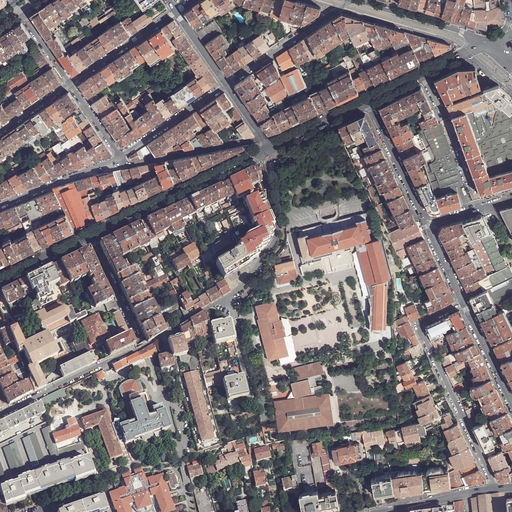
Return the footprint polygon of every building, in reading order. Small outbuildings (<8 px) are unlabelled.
[(54,0),(54,1),(65,17),(67,16),(72,13),(71,10),(63,0),(54,0)] [(63,0),(71,10),(74,8),(78,5),(74,0),(63,0)] [(202,0),(201,1),(211,16),(220,10),(212,0),(202,0)] [(212,0),(220,10),(222,14),(235,5),(233,2),(230,0),(212,0)] [(253,0),(252,6),(260,9),(262,0),(253,0)] [(262,0),(260,9),(258,15),(270,18),(274,0),(262,0)] [(281,21),(279,17),(284,0),(274,0),(270,18),(281,21)] [(291,21),(291,20),(297,0),(295,0),(284,0),(279,17),(281,21),(283,31),(285,36),(289,34),(292,31),(292,26),(291,21)] [(302,23),(308,4),(302,2),(297,0),(291,20),(302,23)] [(413,8),(417,9),(419,0),(410,0),(409,7),(413,8)] [(419,0),(417,9),(421,10),(425,12),(428,0),(419,0)] [(437,0),(428,0),(425,12),(429,13),(433,14),(437,0)] [(446,0),(437,0),(433,14),(438,15),(442,17),(446,0)] [(456,1),(453,0),(446,0),(442,17),(446,18),(450,19),(456,1)] [(465,0),(455,0),(456,1),(450,19),(455,20),(459,21),(463,6),(465,0)] [(499,0),(482,0),(483,7),(484,10),(487,30),(488,30),(496,25),(502,22),(499,0)] [(49,4),(46,6),(58,22),(60,21),(63,19),(65,17),(54,1),(49,4)] [(118,1),(111,6),(111,7),(113,10),(121,5),(118,1)] [(193,7),(203,22),(206,26),(214,20),(211,16),(201,1),(196,5),(193,7)] [(153,19),(166,9),(161,3),(148,12),(153,19)] [(315,6),(308,4),(302,23),(301,25),(319,13),(321,7),(315,6)] [(121,5),(113,10),(114,11),(115,13),(123,8),(121,5)] [(42,8),(39,11),(53,32),(55,34),(56,36),(58,39),(62,36),(66,43),(63,45),(65,49),(66,50),(73,45),(73,44),(71,42),(61,27),(58,28),(55,24),(58,22),(46,6),(42,8)] [(472,8),(463,6),(459,21),(463,23),(467,24),(472,9),(472,8)] [(111,7),(104,12),(105,13),(106,15),(114,11),(113,10),(111,7)] [(194,27),(195,28),(203,22),(193,7),(184,13),(194,27)] [(484,10),(473,9),(475,26),(481,28),(487,30),(484,10)] [(31,16),(47,39),(53,35),(51,33),(53,32),(39,11),(34,14),(31,16)] [(138,18),(133,21),(132,22),(138,30),(146,24),(153,20),(147,12),(141,16),(138,18)] [(341,13),(333,19),(343,39),(350,34),(345,24),(346,14),(343,14),(341,13)] [(350,16),(346,14),(345,24),(350,34),(352,38),(355,44),(363,40),(371,37),(362,19),(360,19),(350,16)] [(97,17),(89,21),(91,24),(92,26),(93,27),(100,22),(99,20),(98,18),(97,17)] [(129,17),(122,22),(131,35),(135,32),(138,30),(132,22),(130,18),(129,17)] [(324,25),(317,30),(321,36),(328,50),(331,47),(343,39),(333,19),(324,25)] [(376,47),(384,43),(374,23),(369,21),(362,19),(371,37),(375,47),(376,47)] [(170,23),(168,24),(177,36),(183,32),(174,20),(170,23)] [(206,26),(214,38),(221,34),(222,32),(214,20),(206,26)] [(121,21),(113,26),(123,40),(128,37),(131,35),(122,22),(121,21)] [(195,28),(206,44),(214,38),(206,26),(203,22),(195,28)] [(18,25),(14,28),(23,42),(31,37),(21,23),(18,25)] [(385,45),(392,41),(385,26),(379,24),(374,23),(384,43),(385,45)] [(165,26),(162,28),(169,39),(172,37),(173,39),(177,36),(168,24),(165,26)] [(247,30),(262,52),(266,49),(270,46),(260,33),(260,32),(255,25),(247,30)] [(113,26),(106,31),(116,45),(121,42),(123,40),(113,26)] [(403,43),(409,40),(404,32),(394,28),(385,26),(392,41),(395,47),(403,43)] [(274,44),(279,41),(274,34),(272,31),(271,27),(266,31),(265,30),(260,33),(270,46),(274,44)] [(9,31),(7,33),(17,48),(19,47),(21,47),(23,51),(25,51),(28,49),(26,46),(23,42),(14,28),(9,31)] [(154,33),(150,37),(163,56),(175,48),(169,39),(162,28),(154,33)] [(240,35),(246,44),(255,57),(257,55),(262,52),(247,30),(243,34),(240,35)] [(311,34),(308,36),(316,55),(317,56),(328,50),(321,36),(317,30),(311,34)] [(106,31),(99,36),(109,50),(114,46),(116,45),(106,31)] [(279,41),(285,36),(283,31),(274,34),(279,41)] [(177,36),(173,39),(177,45),(187,39),(184,35),(183,32),(177,36)] [(435,55),(427,38),(423,37),(411,34),(404,32),(409,40),(410,43),(413,49),(420,63),(428,59),(435,55)] [(2,36),(0,37),(0,39),(11,56),(18,51),(17,48),(7,33),(2,36)] [(210,49),(212,52),(227,42),(221,34),(214,38),(206,44),(210,49)] [(352,38),(350,34),(343,39),(345,43),(352,38)] [(53,35),(47,39),(50,42),(56,52),(59,56),(65,53),(63,50),(65,49),(63,45),(58,39),(56,36),(54,37),(53,35)] [(99,36),(92,41),(102,55),(107,51),(109,50),(99,36)] [(304,38),(302,40),(310,58),(316,55),(308,36),(304,38)] [(143,41),(138,45),(147,58),(149,61),(151,64),(163,56),(150,37),(143,41)] [(368,50),(375,47),(371,37),(363,40),(355,44),(359,53),(361,56),(369,53),(369,52),(368,50)] [(434,40),(427,38),(435,55),(443,51),(450,48),(450,45),(434,40)] [(0,63),(2,62),(5,60),(11,56),(0,39),(0,63)] [(80,39),(73,44),(73,45),(75,48),(83,43),(81,41),(80,39)] [(187,39),(177,45),(178,47),(181,51),(191,45),(189,41),(187,39)] [(33,40),(26,46),(28,49),(36,44),(33,40)] [(298,43),(296,44),(303,61),(310,58),(302,40),(298,43)] [(92,41),(85,46),(94,60),(99,57),(102,55),(92,41)] [(217,60),(224,55),(226,54),(223,49),(229,45),(227,42),(212,52),(215,57),(217,60)] [(408,51),(413,49),(410,43),(405,46),(396,49),(397,50),(398,53),(399,54),(407,50),(408,51)] [(252,59),(255,57),(246,44),(239,49),(248,61),(252,59)] [(292,47),(289,48),(295,62),(296,64),(303,61),(296,44),(292,47)] [(73,45),(66,50),(67,51),(68,53),(75,48),(73,45)] [(133,48),(130,50),(139,63),(147,58),(138,45),(133,48)] [(191,45),(181,51),(186,58),(196,51),(193,47),(191,45)] [(85,46),(77,51),(87,65),(92,62),(94,60),(85,46)] [(382,52),(387,50),(385,46),(377,50),(381,57),(384,55),(382,52)] [(276,57),(282,69),(295,62),(289,48),(282,53),(276,57)] [(246,63),(248,61),(239,49),(232,53),(242,66),(246,63)] [(373,62),(381,58),(381,57),(377,50),(376,49),(369,52),(369,53),(373,62)] [(413,66),(420,63),(413,49),(408,51),(399,55),(406,69),(413,66)] [(126,53),(123,55),(132,68),(139,63),(130,50),(126,53)] [(41,51),(33,57),(38,64),(40,67),(48,61),(43,55),(41,51)] [(77,51),(70,56),(80,70),(85,67),(87,65),(77,51)] [(196,51),(186,58),(190,64),(200,57),(196,51)] [(65,53),(59,56),(72,75),(77,72),(80,70),(70,56),(68,53),(66,55),(65,53)] [(238,68),(242,66),(232,53),(228,56),(226,57),(235,70),(238,68)] [(373,62),(369,53),(361,56),(367,69),(375,65),(373,62)] [(403,71),(406,69),(399,55),(399,54),(398,53),(390,57),(398,73),(403,71)] [(338,64),(345,60),(344,57),(342,54),(335,58),(338,64)] [(345,60),(346,62),(352,59),(351,57),(350,54),(344,57),(345,60)] [(119,58),(116,60),(126,75),(133,70),(132,68),(123,55),(119,58)] [(228,75),(235,70),(226,57),(224,55),(217,60),(223,69),(228,75)] [(189,66),(191,65),(194,70),(204,63),(202,60),(200,57),(190,64),(189,65),(189,66)] [(395,75),(398,73),(390,57),(382,60),(383,62),(390,77),(395,75)] [(268,63),(264,66),(273,79),(280,75),(273,59),(268,63)] [(361,71),(356,59),(353,60),(358,71),(359,72),(361,71)] [(111,63),(108,65),(117,78),(119,79),(126,75),(116,60),(111,63)] [(333,67),(324,71),(325,74),(327,77),(344,69),(348,67),(346,62),(345,60),(338,64),(333,67)] [(296,64),(295,62),(282,69),(282,71),(295,65),(296,64)] [(388,78),(390,77),(383,62),(375,65),(383,81),(388,78)] [(204,63),(194,70),(198,76),(202,74),(208,69),(206,66),(204,63)] [(45,68),(47,71),(44,73),(55,87),(58,85),(62,82),(50,65),(46,67),(45,68)] [(104,68),(101,70),(110,83),(117,78),(108,65),(104,68)] [(379,82),(383,81),(375,65),(367,69),(374,85),(379,82)] [(257,70),(263,79),(265,84),(273,79),(264,66),(260,68),(257,70)] [(41,68),(34,73),(37,78),(44,73),(41,68)] [(299,90),(306,86),(303,79),(298,68),(281,76),(281,78),(289,95),(299,90)] [(467,68),(457,69),(463,94),(469,92),(480,88),(476,75),(475,68),(469,68),(467,68)] [(208,69),(202,74),(211,87),(217,82),(213,76),(208,69)] [(374,85),(367,69),(361,71),(359,72),(361,76),(367,88),(371,86),(374,85)] [(434,80),(446,104),(452,101),(451,98),(458,96),(463,94),(457,69),(453,71),(442,76),(436,79),(434,80)] [(96,73),(94,75),(103,88),(110,83),(101,70),(96,73)] [(254,72),(260,81),(263,79),(257,70),(254,72)] [(354,95),(358,93),(353,79),(351,74),(350,72),(349,71),(346,72),(328,81),(330,85),(338,102),(342,100),(354,95)] [(353,79),(361,76),(359,72),(358,71),(351,74),(353,79)] [(25,76),(22,72),(16,75),(15,75),(13,76),(13,78),(7,82),(10,85),(12,88),(15,85),(17,87),(21,85),(28,80),(26,78),(25,76)] [(44,73),(37,78),(47,92),(52,89),(55,87),(44,73)] [(200,78),(197,80),(205,91),(209,88),(211,87),(202,74),(198,76),(200,78)] [(315,87),(318,86),(313,74),(310,75),(303,79),(306,86),(308,90),(312,88),(308,79),(310,78),(315,87)] [(89,78),(87,80),(95,92),(95,93),(103,88),(94,75),(89,78)] [(239,92),(241,94),(257,83),(251,75),(235,85),(239,92)] [(266,86),(267,87),(281,78),(281,76),(280,75),(273,79),(265,84),(266,86)] [(367,88),(361,76),(353,79),(358,93),(363,90),(367,88)] [(196,77),(188,83),(197,96),(202,93),(205,91),(197,80),(196,77)] [(37,78),(30,83),(40,97),(41,96),(46,93),(47,92),(37,78)] [(117,78),(110,83),(113,87),(120,82),(119,79),(117,78)] [(281,100),(289,96),(289,95),(281,78),(267,87),(265,89),(262,91),(261,91),(268,101),(270,106),(276,103),(281,100)] [(82,83),(79,85),(92,104),(100,99),(98,97),(95,93),(95,92),(87,80),(82,83)] [(186,80),(181,84),(170,91),(171,93),(181,107),(190,101),(197,96),(188,83),(186,80)] [(30,83),(22,88),(32,102),(36,100),(40,97),(30,83)] [(244,98),(246,101),(261,91),(262,91),(257,83),(241,94),(244,98)] [(10,85),(3,90),(7,95),(14,91),(13,90),(12,88),(10,85)] [(155,85),(147,90),(148,91),(149,93),(157,88),(155,86),(155,85)] [(333,105),(338,102),(330,85),(320,90),(328,107),(333,105)] [(511,115),(511,98),(508,95),(509,94),(503,89),(498,85),(487,89),(483,90),(509,113),(511,115)] [(421,109),(422,111),(431,108),(429,103),(421,87),(417,88),(413,91),(420,106),(421,109)] [(22,88),(15,93),(19,98),(25,107),(28,106),(32,102),(22,88)] [(481,91),(480,88),(469,92),(471,97),(482,93),(481,91)] [(322,110),(328,107),(320,90),(310,94),(311,96),(318,112),(322,110)] [(471,97),(453,104),(452,101),(446,104),(452,117),(455,125),(454,125),(456,131),(457,131),(461,141),(460,142),(462,148),(463,148),(479,194),(486,192),(505,186),(511,184),(511,121),(511,120),(511,119),(511,115),(509,113),(483,90),(481,91),(482,93),(471,97)] [(249,106),(253,111),(265,103),(268,101),(261,91),(246,101),(249,106)] [(409,92),(406,94),(413,110),(420,106),(413,91),(409,92)] [(67,93),(61,97),(71,111),(79,106),(69,92),(67,93)] [(142,99),(148,107),(150,109),(159,122),(163,119),(166,117),(156,103),(149,93),(142,98),(142,99)] [(171,93),(170,95),(170,96),(165,100),(173,112),(177,109),(181,107),(171,93)] [(221,95),(216,98),(225,111),(233,105),(224,93),(221,95)] [(402,96),(398,98),(405,114),(413,111),(413,110),(406,94),(402,96)] [(100,99),(92,104),(95,108),(97,111),(110,102),(105,95),(100,99)] [(291,100),(293,104),(303,99),(301,95),(291,100)] [(19,98),(10,104),(5,96),(0,99),(0,102),(1,104),(11,118),(19,112),(25,107),(19,98)] [(315,114),(318,112),(311,96),(303,99),(310,116),(315,114)] [(74,115),(71,111),(61,97),(60,98),(54,102),(64,117),(66,120),(74,115)] [(120,98),(116,101),(120,106),(125,114),(134,128),(131,129),(130,130),(136,138),(140,135),(144,132),(135,119),(129,110),(128,108),(126,106),(120,98)] [(163,98),(156,103),(166,117),(170,115),(173,112),(165,100),(163,98)] [(205,106),(201,109),(210,123),(212,125),(213,128),(215,131),(232,120),(230,117),(225,111),(216,98),(214,100),(205,106)] [(393,100),(390,102),(397,117),(398,118),(405,114),(398,98),(393,100)] [(303,99),(293,104),(300,121),(306,118),(310,116),(303,99)] [(278,109),(279,111),(285,108),(281,100),(276,103),(277,106),(278,109)] [(110,102),(97,111),(100,115),(102,118),(117,109),(111,101),(110,102)] [(49,105),(47,107),(57,121),(60,119),(64,117),(54,102),(53,103),(49,105)] [(378,107),(386,125),(394,121),(395,121),(394,118),(397,117),(390,102),(383,105),(378,107)] [(135,103),(128,108),(129,110),(135,119),(144,132),(148,129),(151,127),(142,114),(139,116),(134,109),(137,106),(135,104),(135,103)] [(255,115),(258,118),(269,110),(265,103),(253,111),(255,115)] [(0,117),(3,123),(8,119),(11,118),(1,104),(0,104),(0,117)] [(298,122),(300,121),(293,104),(285,108),(293,124),(298,122)] [(74,115),(66,120),(67,121),(76,134),(84,129),(83,128),(90,123),(84,114),(79,106),(71,111),(74,115)] [(49,127),(50,126),(53,128),(62,140),(61,141),(60,139),(59,140),(60,142),(65,149),(67,152),(67,153),(71,150),(74,150),(76,149),(69,139),(60,126),(57,121),(47,107),(42,111),(39,112),(49,127)] [(233,115),(230,117),(232,120),(232,121),(235,119),(236,119),(237,121),(242,118),(235,108),(230,111),(233,115)] [(293,124),(285,108),(279,111),(273,114),(273,115),(281,130),(284,129),(290,126),(293,124)] [(415,114),(416,117),(418,121),(434,115),(433,111),(431,108),(422,111),(415,114)] [(117,109),(102,118),(104,122),(107,125),(122,116),(117,109)] [(150,109),(142,114),(151,127),(156,124),(159,122),(150,109)] [(196,112),(193,114),(202,127),(210,123),(201,109),(196,112)] [(261,123),(273,115),(273,114),(272,112),(271,109),(269,110),(258,118),(259,121),(261,123)] [(35,115),(32,117),(42,131),(44,135),(52,130),(49,127),(39,112),(35,115)] [(188,117),(185,119),(194,132),(202,127),(193,114),(188,117)] [(361,116),(359,117),(369,138),(366,140),(368,145),(378,141),(365,114),(361,116)] [(275,132),(281,130),(273,115),(261,123),(268,134),(275,132)] [(434,115),(418,121),(422,129),(423,129),(439,123),(436,118),(434,115)] [(122,116),(107,125),(110,129),(112,132),(127,123),(122,116)] [(28,120),(25,122),(34,136),(42,131),(32,117),(28,120)] [(351,121),(347,123),(355,140),(357,142),(364,138),(365,140),(366,140),(369,138),(359,117),(351,121)] [(181,123),(178,124),(187,138),(188,139),(195,134),(194,132),(185,119),(181,123)] [(391,134),(412,124),(410,120),(401,124),(399,121),(395,122),(394,121),(386,125),(389,129),(391,134)] [(63,124),(60,126),(69,139),(76,134),(67,121),(63,123),(63,124)] [(244,121),(236,126),(240,132),(244,138),(255,137),(246,123),(244,121)] [(25,122),(17,127),(27,141),(34,136),(25,122)] [(94,127),(90,123),(83,128),(84,129),(90,138),(97,132),(94,127)] [(127,123),(112,132),(114,136),(117,139),(130,130),(131,129),(127,123)] [(341,126),(338,127),(346,144),(349,143),(355,140),(347,123),(341,126)] [(432,190),(435,198),(439,212),(441,211),(449,209),(457,207),(460,206),(454,184),(460,183),(439,123),(423,129),(422,129),(418,131),(418,132),(422,140),(426,149),(430,158),(429,159),(426,160),(422,162),(432,190)] [(174,127),(171,129),(178,140),(180,143),(187,138),(178,124),(174,127)] [(391,134),(395,143),(416,134),(412,124),(391,134)] [(9,133),(3,137),(12,151),(20,146),(27,141),(17,127),(9,133)] [(346,144),(338,127),(336,128),(345,147),(347,146),(346,144)] [(213,128),(205,133),(213,144),(218,144),(223,143),(215,131),(213,128)] [(168,131),(164,134),(170,144),(178,140),(171,129),(168,131)] [(130,130),(117,139),(119,143),(122,147),(136,138),(130,130)] [(97,132),(90,138),(92,141),(96,146),(103,141),(100,136),(97,132)] [(397,147),(399,150),(422,140),(418,132),(416,134),(395,143),(397,147)] [(205,133),(197,136),(197,137),(204,146),(209,145),(213,144),(205,133)] [(69,139),(76,149),(77,151),(86,165),(92,163),(95,161),(87,150),(84,146),(79,149),(75,144),(80,140),(76,134),(69,139)] [(156,139),(166,154),(175,152),(170,144),(164,134),(160,137),(156,139)] [(0,139),(0,148),(5,156),(12,151),(3,137),(0,139)] [(196,138),(190,142),(194,148),(200,147),(204,146),(197,137),(196,138)] [(180,143),(185,150),(191,149),(194,148),(190,142),(188,139),(187,138),(180,143)] [(151,142),(148,144),(153,151),(156,156),(166,154),(156,139),(151,142)] [(178,140),(170,144),(175,152),(179,151),(185,150),(180,143),(178,140)] [(365,140),(357,144),(359,146),(360,149),(363,148),(368,145),(366,140),(365,140)] [(401,156),(403,159),(422,150),(426,149),(422,140),(399,150),(401,156)] [(96,146),(92,141),(89,143),(92,147),(87,150),(95,161),(101,159),(104,158),(96,146)] [(103,141),(96,146),(104,158),(112,154),(107,147),(103,141)] [(378,141),(368,145),(363,148),(366,155),(382,148),(380,144),(378,141)] [(60,142),(53,147),(54,149),(58,154),(61,151),(65,149),(60,142)] [(148,144),(145,147),(149,153),(153,151),(148,144)] [(218,151),(210,153),(215,163),(220,161),(238,152),(243,150),(249,147),(250,146),(249,145),(248,145),(241,146),(218,151)] [(351,154),(354,153),(357,160),(364,157),(360,149),(359,146),(352,150),(349,145),(347,146),(351,154)] [(366,155),(364,157),(357,160),(354,161),(354,162),(356,165),(357,167),(358,170),(358,171),(369,165),(386,157),(383,152),(382,148),(366,155)] [(141,150),(137,152),(139,158),(142,157),(142,158),(145,156),(141,150)] [(405,164),(407,168),(418,164),(422,162),(426,160),(422,150),(403,159),(405,164)] [(50,151),(47,154),(48,155),(49,157),(52,162),(56,159),(50,151)] [(69,154),(69,155),(78,168),(84,166),(86,165),(77,151),(74,153),(73,152),(72,151),(69,154)] [(131,161),(143,159),(142,158),(142,157),(139,158),(137,152),(129,158),(131,161)] [(215,163),(210,153),(208,153),(203,154),(199,155),(205,168),(210,165),(215,163)] [(65,157),(61,159),(62,160),(70,171),(74,169),(78,168),(69,155),(68,155),(65,157)] [(195,156),(191,156),(198,171),(205,168),(199,155),(195,156)] [(183,158),(174,160),(177,166),(183,179),(198,171),(191,156),(183,158)] [(49,157),(41,162),(53,178),(57,176),(61,175),(54,165),(52,162),(49,157)] [(388,161),(386,157),(369,165),(373,174),(390,166),(388,161)] [(62,160),(54,165),(61,175),(66,173),(70,171),(62,160)] [(170,161),(165,162),(169,170),(177,166),(174,160),(170,161)] [(36,166),(34,167),(44,182),(49,180),(53,178),(41,162),(36,166)] [(165,162),(155,164),(158,171),(160,174),(165,187),(172,184),(175,182),(169,170),(165,162)] [(151,164),(147,165),(151,175),(158,171),(155,164),(151,164)] [(422,169),(421,169),(418,164),(407,168),(413,180),(416,186),(426,181),(423,172),(424,171),(423,169),(422,169)] [(142,166),(139,167),(142,177),(142,178),(143,179),(151,175),(147,165),(142,166)] [(373,174),(369,165),(358,171),(360,174),(361,176),(363,179),(365,178),(373,174)] [(33,166),(26,171),(35,185),(40,183),(44,182),(34,167),(33,166)] [(183,179),(177,166),(169,170),(175,182),(179,180),(183,179)] [(255,167),(252,169),(258,183),(262,181),(259,166),(258,166),(255,167)] [(392,171),(390,166),(373,174),(377,184),(394,175),(392,171)] [(133,168),(130,169),(133,177),(134,180),(142,177),(139,167),(133,168)] [(13,168),(6,173),(6,174),(8,177),(13,173),(15,172),(14,170),(13,168)] [(122,170),(125,180),(133,177),(130,169),(125,169),(122,170)] [(247,172),(244,173),(250,187),(258,183),(252,169),(247,172)] [(118,171),(114,172),(119,186),(126,183),(125,180),(122,170),(118,171)] [(26,171),(18,175),(27,189),(32,187),(35,185),(26,171)] [(15,175),(9,179),(18,192),(24,190),(27,189),(18,175),(15,172),(13,173),(15,175)] [(111,184),(113,188),(114,192),(115,194),(120,192),(121,191),(119,186),(114,172),(108,173),(110,181),(111,184)] [(102,174),(99,175),(102,183),(110,181),(108,173),(102,174)] [(254,194),(250,187),(244,173),(240,175),(230,180),(228,181),(235,194),(238,200),(239,204),(236,205),(231,207),(226,210),(223,211),(227,220),(230,227),(231,229),(240,249),(247,264),(253,260),(251,257),(255,255),(253,252),(261,247),(267,244),(264,240),(267,238),(262,230),(267,227),(266,226),(268,225),(267,222),(270,220),(265,202),(264,193),(264,192),(262,193),(255,196),(254,194)] [(152,178),(157,191),(161,189),(165,187),(160,174),(152,178)] [(377,184),(373,174),(365,178),(370,187),(376,184),(377,184)] [(93,176),(91,177),(93,185),(94,187),(95,186),(99,185),(101,189),(104,188),(103,186),(102,183),(99,175),(93,176)] [(396,179),(394,175),(377,184),(376,184),(381,193),(384,192),(399,184),(396,179)] [(1,181),(10,195),(15,193),(18,192),(9,179),(8,177),(1,181)] [(84,179),(87,188),(87,189),(88,190),(90,189),(89,186),(93,185),(91,177),(86,178),(84,179)] [(152,178),(144,182),(148,195),(153,193),(157,191),(152,178)] [(59,187),(53,189),(54,191),(61,205),(62,205),(64,209),(66,214),(74,231),(79,229),(89,224),(98,220),(90,198),(89,194),(88,190),(87,189),(86,190),(86,191),(85,191),(84,190),(83,191),(82,189),(87,188),(84,179),(70,183),(59,187)] [(0,181),(0,183),(1,184),(0,185),(0,196),(1,199),(7,197),(10,195),(1,181),(0,181)] [(224,183),(220,184),(227,198),(232,196),(235,194),(228,181),(224,183)] [(421,197),(424,204),(435,198),(432,190),(431,191),(426,181),(416,186),(421,197)] [(144,182),(136,186),(140,199),(145,197),(148,195),(144,182)] [(128,189),(126,183),(119,186),(121,191),(128,189)] [(216,186),(212,188),(219,202),(227,198),(220,184),(216,186)] [(400,188),(399,184),(384,192),(388,201),(403,193),(400,188)] [(136,186),(128,189),(133,203),(138,200),(140,199),(136,186)] [(208,190),(205,192),(211,206),(219,202),(212,188),(208,190)] [(260,188),(253,192),(254,194),(255,196),(262,193),(260,188)] [(128,189),(121,191),(120,192),(125,206),(130,204),(133,203),(128,189)] [(46,195),(53,209),(55,213),(64,209),(62,205),(61,205),(54,191),(49,193),(46,195)] [(115,194),(120,209),(125,206),(120,192),(115,194)] [(211,206),(205,192),(200,194),(197,196),(203,209),(209,207),(211,206)] [(406,200),(403,193),(388,201),(391,208),(395,214),(410,207),(406,200)] [(114,194),(107,196),(112,213),(120,209),(115,194),(114,194)] [(41,197),(37,198),(44,213),(53,209),(46,195),(41,197)] [(90,198),(98,220),(102,218),(105,216),(100,202),(97,195),(90,198)] [(196,213),(203,209),(197,196),(193,198),(189,200),(196,213)] [(26,202),(23,204),(28,214),(30,219),(31,221),(42,216),(45,214),(44,213),(37,198),(35,199),(26,202)] [(229,202),(227,198),(219,202),(219,203),(221,206),(229,202)] [(433,213),(439,212),(435,198),(424,204),(427,209),(427,210),(428,211),(433,213)] [(108,199),(100,202),(105,216),(106,216),(112,213),(108,199)] [(185,202),(181,204),(188,217),(196,213),(189,200),(185,202)] [(230,205),(229,202),(221,206),(223,211),(226,210),(231,207),(230,205)] [(21,204),(16,207),(21,218),(28,214),(23,204),(21,204)] [(173,207),(180,221),(183,219),(188,217),(181,204),(177,206),(173,207)] [(511,206),(506,209),(500,210),(511,234),(511,206)] [(11,209),(8,210),(14,223),(22,219),(21,218),(16,207),(11,209)] [(167,210),(162,213),(171,229),(173,234),(184,228),(180,221),(173,207),(167,210)] [(412,213),(410,207),(395,214),(398,221),(401,227),(416,220),(412,213)] [(53,209),(44,213),(45,214),(47,218),(55,213),(53,209)] [(3,211),(0,212),(0,213),(5,225),(6,228),(14,224),(14,223),(8,210),(3,211)] [(161,214),(154,217),(163,233),(171,229),(162,213),(161,214)] [(297,231),(305,260),(314,258),(313,254),(362,241),(363,243),(371,241),(370,239),(364,213),(362,213),(362,214),(355,215),(354,215),(354,216),(340,219),(338,220),(333,221),(334,220),(333,219),(333,217),(331,217),(331,218),(327,219),(327,218),(325,219),(326,221),(327,222),(327,223),(322,224),(320,224),(320,225),(307,228),(306,228),(305,228),(305,229),(298,230),(297,230),(297,231)] [(71,233),(74,231),(66,214),(58,218),(66,235),(71,233)] [(488,275),(507,266),(494,238),(483,215),(481,216),(466,220),(461,221),(465,230),(470,240),(470,241),(474,249),(478,258),(483,267),(487,275),(488,275)] [(198,216),(190,220),(191,224),(192,225),(195,224),(193,220),(198,217),(198,216)] [(157,236),(163,233),(154,217),(149,219),(146,221),(155,237),(157,236)] [(190,220),(188,217),(183,219),(187,226),(191,224),(190,220)] [(58,218),(49,222),(57,240),(64,236),(66,235),(58,218)] [(23,222),(28,232),(35,229),(33,224),(32,222),(31,221),(30,219),(23,222)] [(391,232),(388,234),(387,234),(396,252),(407,247),(425,238),(420,228),(416,220),(401,227),(391,232)] [(155,238),(155,237),(146,221),(142,223),(138,224),(148,242),(155,238)] [(441,238),(443,241),(459,234),(462,232),(465,230),(461,221),(442,227),(439,234),(441,238)] [(49,222),(41,226),(50,243),(55,241),(57,240),(49,222)] [(132,227),(128,229),(137,249),(148,244),(148,242),(138,224),(132,227)] [(39,227),(35,229),(43,246),(47,244),(50,243),(41,226),(39,227)] [(184,228),(173,234),(174,234),(175,237),(179,235),(181,234),(185,231),(184,228)] [(28,232),(28,234),(36,250),(40,248),(43,246),(35,229),(28,232)] [(115,236),(111,238),(120,257),(121,259),(127,256),(138,251),(137,249),(128,229),(124,231),(115,236)] [(171,229),(163,233),(164,236),(166,239),(174,234),(173,234),(171,229)] [(214,263),(216,265),(219,263),(221,261),(223,259),(230,255),(233,253),(233,254),(240,249),(231,229),(225,233),(227,238),(212,246),(212,248),(212,249),(216,255),(211,257),(214,263)] [(181,234),(184,241),(189,238),(185,231),(181,234)] [(28,234),(20,238),(27,254),(33,251),(36,250),(28,234)] [(184,241),(181,234),(179,235),(186,249),(188,248),(184,241)] [(372,239),(370,239),(371,241),(363,243),(362,241),(313,254),(314,258),(305,260),(306,264),(301,265),(304,275),(361,260),(367,284),(383,280),(389,278),(378,239),(382,238),(381,234),(371,237),(372,239)] [(459,234),(443,241),(446,247),(447,250),(461,244),(463,243),(462,240),(459,234)] [(20,238),(13,242),(19,258),(25,255),(27,254),(20,238)] [(100,243),(110,265),(119,260),(118,258),(120,257),(111,238),(104,241),(100,243)] [(155,238),(148,242),(148,244),(149,245),(150,247),(158,243),(155,238)] [(188,248),(193,245),(189,238),(184,241),(188,248)] [(427,243),(425,238),(407,247),(409,253),(411,256),(429,247),(427,243)] [(11,240),(5,243),(6,245),(12,261),(17,259),(19,258),(13,242),(11,240)] [(465,253),(461,244),(447,250),(450,256),(451,259),(465,253)] [(6,245),(0,247),(0,251),(6,265),(10,262),(12,261),(6,245)] [(193,245),(188,248),(186,249),(183,251),(184,252),(185,255),(190,263),(200,257),(193,245)] [(407,247),(396,252),(400,261),(405,259),(403,256),(409,253),(407,247)] [(431,253),(429,247),(411,256),(414,262),(415,265),(433,256),(431,253)] [(81,252),(76,255),(86,276),(98,269),(88,248),(81,252)] [(247,264),(240,249),(233,254),(233,253),(230,255),(239,269),(243,266),(244,266),(247,264)] [(478,258),(474,249),(471,250),(465,253),(451,259),(454,264),(456,268),(472,260),(478,258)] [(153,252),(141,258),(144,263),(152,259),(156,257),(153,252)] [(184,252),(179,255),(176,257),(176,256),(175,257),(171,260),(172,262),(185,255),(184,252)] [(63,261),(60,262),(70,283),(70,284),(86,276),(76,255),(73,256),(63,261)] [(190,263),(185,255),(172,262),(178,272),(187,267),(189,270),(192,268),(190,263)] [(239,269),(230,255),(223,259),(232,273),(239,269)] [(435,261),(433,256),(415,265),(418,271),(420,274),(438,265),(435,261)] [(157,259),(156,257),(152,259),(156,267),(160,265),(157,259)] [(274,262),(275,265),(291,261),(290,257),(274,262)] [(409,262),(409,261),(411,260),(410,257),(407,258),(405,259),(400,261),(399,261),(401,266),(409,262)] [(227,276),(232,273),(223,259),(221,261),(219,263),(227,277),(228,276),(227,276)] [(119,260),(110,265),(113,272),(116,277),(127,272),(123,264),(121,265),(119,260)] [(291,261),(275,265),(276,273),(275,273),(275,275),(277,274),(277,278),(281,277),(282,281),(294,278),(294,275),(296,275),(296,274),(297,273),(293,260),(291,261)] [(477,269),(472,260),(456,268),(458,274),(460,277),(477,269)] [(54,265),(50,267),(60,288),(70,283),(60,262),(54,265)] [(227,277),(219,263),(216,265),(224,279),(227,277)] [(143,285),(147,293),(149,292),(168,283),(170,282),(160,265),(156,267),(150,270),(154,280),(143,285)] [(418,271),(415,265),(407,269),(410,275),(418,271)] [(441,272),(438,265),(420,274),(425,287),(444,278),(441,272)] [(507,266),(488,275),(492,287),(511,277),(511,273),(508,265),(507,266)] [(41,271),(39,273),(45,287),(50,296),(54,303),(65,298),(65,297),(63,294),(60,288),(50,267),(48,268),(41,271)] [(187,267),(178,272),(179,275),(189,270),(187,267)] [(487,275),(483,267),(477,269),(460,277),(462,282),(464,286),(483,277),(487,275)] [(134,268),(127,272),(116,277),(118,282),(120,286),(139,276),(135,268),(134,268)] [(86,276),(93,288),(105,282),(102,276),(98,269),(86,276)] [(37,302),(40,310),(54,303),(50,296),(48,297),(43,287),(45,287),(39,273),(36,274),(28,278),(25,279),(32,293),(35,292),(37,298),(35,299),(37,302)] [(277,278),(278,282),(279,285),(299,280),(297,273),(296,274),(296,275),(294,275),(294,278),(282,281),(281,277),(277,278)] [(484,291),(492,287),(488,275),(487,275),(483,277),(486,283),(482,287),(484,291)] [(147,293),(143,285),(139,276),(120,286),(122,290),(127,299),(128,302),(145,294),(147,293)] [(484,291),(482,287),(486,283),(483,277),(464,286),(468,294),(470,297),(484,291)] [(476,312),(493,304),(511,294),(511,277),(492,287),(484,291),(470,297),(474,307),(476,312)] [(446,284),(444,278),(425,287),(431,298),(449,289),(446,284)] [(21,281),(18,283),(24,297),(32,293),(25,279),(21,281)] [(178,279),(170,283),(174,290),(182,286),(178,279)] [(231,291),(225,281),(222,282),(216,286),(217,287),(223,296),(228,293),(231,291)] [(384,282),(368,286),(371,297),(369,298),(371,306),(371,314),(368,315),(370,323),(371,323),(370,331),(381,331),(381,329),(382,329),(386,330),(387,281),(384,282)] [(105,282),(93,288),(86,292),(90,300),(109,291),(107,286),(105,282)] [(13,285),(10,287),(17,301),(19,300),(25,297),(24,297),(18,283),(13,285)] [(5,289),(1,291),(3,295),(8,305),(17,301),(10,287),(5,289)] [(218,299),(223,296),(217,287),(206,293),(206,294),(212,303),(218,299)] [(452,295),(449,289),(431,298),(425,300),(430,311),(454,299),(452,295)] [(111,295),(109,291),(90,300),(95,308),(113,299),(111,295)] [(132,311),(149,302),(145,294),(128,302),(131,307),(132,311)] [(179,298),(183,305),(183,307),(186,312),(190,309),(194,307),(191,303),(186,294),(182,297),(179,298)] [(200,302),(194,307),(196,312),(205,307),(212,303),(206,294),(198,299),(200,302)] [(156,310),(167,304),(166,302),(167,301),(165,298),(164,298),(162,296),(152,301),(156,310)] [(156,310),(160,318),(180,308),(183,307),(183,305),(179,298),(176,300),(167,304),(156,310)] [(198,299),(191,303),(194,307),(200,302),(198,299)] [(156,310),(152,301),(150,302),(149,302),(132,311),(137,320),(141,328),(159,319),(160,318),(156,310)] [(274,301),(255,306),(258,319),(257,319),(268,361),(280,357),(277,347),(286,345),(283,336),(285,336),(281,319),(279,320),(274,301)] [(31,311),(32,313),(33,313),(40,310),(37,302),(29,306),(31,311)] [(414,318),(420,315),(418,311),(415,305),(414,303),(404,308),(408,315),(403,317),(406,322),(409,321),(414,318)] [(32,386),(34,392),(39,389),(46,386),(36,365),(57,355),(57,354),(53,346),(47,335),(73,322),(75,321),(76,322),(86,317),(84,313),(78,316),(74,318),(70,310),(70,309),(67,310),(62,309),(60,304),(35,316),(34,316),(34,317),(35,318),(36,320),(41,331),(43,335),(23,344),(16,329),(15,328),(8,331),(14,342),(17,350),(18,353),(20,353),(19,350),(22,349),(30,365),(28,366),(29,368),(27,369),(30,374),(27,375),(29,380),(32,386)] [(497,312),(493,304),(476,312),(479,317),(480,320),(497,312)] [(186,312),(183,307),(180,308),(186,319),(189,317),(186,312)] [(442,318),(447,328),(430,336),(432,341),(440,337),(444,335),(446,334),(466,325),(464,320),(459,310),(442,318)] [(507,321),(501,310),(497,312),(480,320),(483,327),(486,331),(507,321)] [(126,326),(119,312),(113,315),(120,329),(126,326)] [(196,317),(190,321),(194,340),(211,336),(205,312),(196,317)] [(91,345),(108,337),(102,325),(97,315),(81,323),(91,345)] [(286,335),(292,333),(288,318),(282,320),(286,335)] [(425,327),(430,336),(447,328),(442,318),(425,327)] [(163,327),(159,319),(141,328),(143,333),(145,336),(163,327)] [(194,340),(190,321),(184,324),(179,327),(181,336),(183,343),(194,340)] [(246,395),(229,321),(209,326),(214,344),(213,344),(215,350),(219,370),(222,381),(227,400),(246,395)] [(412,328),(409,321),(406,322),(404,323),(399,326),(397,327),(401,336),(404,335),(406,338),(409,336),(413,345),(414,346),(419,343),(412,328)] [(511,332),(507,321),(486,331),(488,337),(491,342),(511,332)] [(111,342),(121,337),(119,335),(112,338),(105,323),(102,325),(108,337),(111,342)] [(446,334),(444,335),(446,339),(448,338),(450,343),(451,342),(470,333),(468,329),(466,325),(446,334)] [(127,328),(126,326),(120,329),(117,330),(119,335),(121,337),(129,333),(127,328)] [(148,343),(167,330),(165,326),(163,327),(145,336),(146,339),(148,343)] [(0,331),(0,333),(5,346),(14,342),(8,331),(7,328),(0,331)] [(131,337),(129,333),(121,337),(111,342),(104,345),(110,356),(135,344),(131,337)] [(451,342),(455,351),(474,342),(472,338),(470,333),(451,342)] [(172,338),(167,340),(172,358),(178,356),(179,362),(187,364),(186,365),(186,366),(187,367),(188,367),(189,372),(187,373),(187,374),(183,375),(184,379),(183,380),(185,387),(186,387),(188,394),(187,395),(189,402),(190,402),(192,409),(191,410),(193,417),(194,417),(196,424),(195,425),(197,432),(198,432),(200,439),(199,439),(201,446),(213,443),(213,442),(216,441),(214,434),(212,434),(212,432),(214,432),(212,426),(210,427),(209,422),(211,422),(209,411),(206,412),(205,407),(207,407),(205,396),(203,397),(201,392),(203,392),(201,381),(199,382),(198,377),(200,377),(198,371),(195,372),(195,371),(196,371),(196,370),(197,368),(198,365),(197,363),(197,361),(196,360),(194,359),(191,357),(187,356),(186,353),(185,350),(183,343),(181,336),(178,337),(172,338)] [(96,362),(84,337),(72,343),(79,358),(59,368),(63,378),(79,370),(91,364),(92,365),(96,362)] [(172,358),(167,340),(166,337),(161,340),(165,353),(166,355),(158,357),(162,370),(174,366),(172,358)] [(440,337),(432,341),(434,345),(436,349),(444,345),(443,342),(441,343),(440,341),(442,340),(440,337)] [(511,338),(493,348),(494,350),(499,359),(500,362),(511,356),(511,338)] [(455,351),(459,360),(478,351),(476,347),(474,342),(455,351)] [(157,353),(154,343),(147,348),(136,354),(113,366),(114,368),(117,373),(118,372),(129,366),(137,362),(145,359),(157,353)] [(411,348),(400,353),(402,356),(405,354),(408,353),(410,352),(413,358),(424,352),(422,349),(419,343),(414,346),(411,348)] [(110,356),(104,345),(101,347),(106,358),(110,356)] [(286,345),(277,347),(280,357),(288,355),(286,345)] [(455,362),(445,367),(447,373),(449,378),(457,374),(455,370),(466,365),(470,363),(472,367),(483,361),(481,356),(478,351),(459,360),(455,362)] [(0,371),(9,367),(22,360),(21,358),(20,356),(19,355),(15,357),(6,361),(3,356),(0,357),(0,371)] [(454,360),(451,362),(448,355),(446,355),(443,357),(440,358),(445,367),(455,362),(454,360)] [(511,377),(511,356),(500,362),(505,372),(508,379),(511,377)] [(148,365),(145,359),(137,362),(140,368),(148,365)] [(410,370),(409,368),(413,366),(414,364),(412,362),(411,359),(410,359),(408,360),(399,364),(397,366),(394,367),(394,369),(398,367),(401,375),(410,370)] [(321,361),(294,368),(297,379),(297,381),(291,383),(295,399),(275,402),(276,407),(275,407),(275,408),(277,413),(277,416),(278,419),(277,423),(277,424),(279,424),(280,430),(332,422),(331,416),(332,415),(332,414),(330,409),(330,406),(330,403),(330,400),(330,398),(328,398),(328,393),(318,395),(316,390),(320,389),(321,388),(322,386),(322,384),(321,383),(319,382),(318,382),(314,383),(313,378),(324,375),(321,361)] [(390,367),(389,361),(376,364),(377,369),(390,367)] [(471,367),(475,375),(487,369),(485,366),(483,361),(472,367),(471,367)] [(455,370),(457,374),(467,369),(466,365),(455,370)] [(0,381),(12,375),(9,367),(0,371),(0,381)] [(472,376),(476,384),(491,377),(489,374),(487,369),(475,375),(472,376)] [(222,381),(219,370),(218,371),(218,372),(205,375),(207,383),(212,382),(212,383),(212,385),(214,386),(215,386),(217,385),(217,383),(218,384),(219,384),(220,385),(223,384),(222,381)] [(412,374),(410,370),(401,375),(404,382),(414,377),(412,374)] [(102,371),(96,374),(99,381),(106,378),(102,371)] [(14,378),(18,386),(26,381),(29,380),(27,375),(26,372),(24,373),(19,376),(17,377),(14,378)] [(451,381),(453,386),(460,382),(457,374),(449,378),(451,381)] [(0,386),(1,387),(3,393),(18,386),(14,378),(12,375),(0,381),(0,386)] [(403,382),(406,389),(409,388),(413,386),(417,384),(415,380),(414,377),(404,382),(403,382)] [(470,387),(474,396),(479,394),(495,386),(493,382),(491,377),(476,384),(473,386),(470,387)] [(106,411),(82,420),(85,430),(98,426),(110,459),(122,455),(114,433),(121,431),(125,444),(133,441),(132,439),(161,429),(161,431),(169,428),(163,411),(155,413),(155,414),(146,417),(146,416),(147,416),(149,411),(144,398),(142,393),(138,394),(137,392),(141,390),(142,390),(139,382),(138,383),(137,380),(134,382),(134,380),(129,380),(126,382),(122,384),(122,386),(119,387),(120,389),(119,389),(122,398),(122,397),(124,397),(124,399),(126,405),(125,405),(130,418),(135,420),(136,420),(136,421),(127,424),(119,427),(113,430),(106,411)] [(441,388),(438,383),(427,388),(426,385),(424,380),(417,384),(413,386),(419,398),(430,393),(441,388)] [(456,391),(457,393),(463,391),(468,388),(464,380),(460,382),(453,386),(456,391)] [(22,398),(34,392),(32,386),(29,387),(26,381),(18,386),(3,393),(7,400),(9,404),(22,398)] [(419,398),(413,386),(409,388),(414,397),(414,398),(408,401),(409,403),(414,401),(416,399),(419,398)] [(479,394),(483,402),(499,394),(497,391),(495,386),(479,394)] [(39,400),(40,402),(42,408),(63,397),(65,402),(67,401),(63,389),(52,394),(39,400)] [(418,409),(421,422),(401,426),(402,429),(394,430),(394,429),(382,432),(383,435),(385,443),(397,440),(397,442),(404,440),(405,440),(412,439),(420,438),(419,434),(426,432),(424,425),(424,422),(430,419),(431,421),(434,427),(441,424),(444,429),(454,424),(451,419),(450,417),(448,418),(445,412),(444,412),(440,414),(439,412),(435,403),(432,398),(430,393),(419,398),(416,399),(419,408),(418,409)] [(481,403),(485,411),(487,410),(503,403),(501,398),(499,394),(483,402),(481,403)] [(0,435),(44,413),(42,408),(40,402),(37,404),(23,411),(6,419),(0,422),(0,435)] [(491,418),(507,411),(505,407),(503,403),(487,410),(491,418)] [(475,416),(472,410),(477,408),(476,405),(468,409),(465,410),(469,419),(475,416)] [(511,421),(511,419),(507,411),(491,418),(489,419),(496,433),(511,425),(511,421)] [(469,419),(473,427),(480,424),(476,415),(475,416),(469,419)] [(0,444),(0,493),(1,498),(3,505),(24,498),(23,496),(35,492),(50,486),(68,480),(73,478),(74,480),(84,476),(94,473),(83,442),(79,443),(62,449),(58,450),(56,444),(52,435),(47,421),(0,444)] [(511,425),(496,433),(493,435),(486,421),(480,424),(473,427),(480,441),(484,450),(492,446),(494,445),(501,442),(503,441),(511,436),(511,425)] [(459,428),(457,422),(454,424),(444,429),(449,439),(462,432),(459,428)] [(78,426),(77,426),(52,435),(56,444),(59,443),(80,436),(78,426)] [(357,440),(363,439),(362,431),(355,432),(357,440)] [(383,435),(380,435),(379,432),(371,434),(371,436),(368,436),(368,438),(363,439),(366,451),(371,450),(370,444),(384,441),(383,438),(383,435)] [(462,432),(449,439),(451,444),(449,445),(453,452),(454,451),(456,469),(475,460),(469,447),(467,447),(466,447),(468,445),(466,441),(462,432)] [(334,435),(324,436),(326,443),(326,446),(330,446),(328,438),(334,438),(334,435)] [(501,442),(504,450),(507,448),(511,446),(511,436),(503,441),(501,442)] [(290,449),(308,446),(308,442),(307,438),(288,440),(290,449)] [(314,451),(315,454),(323,453),(322,449),(320,440),(313,442),(314,451)] [(272,444),(273,449),(277,449),(277,452),(284,450),(283,444),(280,445),(279,443),(272,444)] [(362,461),(362,458),(361,457),(362,457),(359,443),(351,445),(349,446),(345,446),(349,465),(352,464),(354,462),(354,464),(357,463),(357,462),(360,461),(362,461)] [(243,469),(252,467),(250,457),(247,458),(244,451),(243,451),(243,450),(245,449),(244,444),(236,447),(233,448),(236,453),(240,463),(243,469)] [(349,465),(345,446),(344,446),(343,447),(332,449),(334,463),(335,462),(336,466),(341,465),(341,467),(344,466),(344,464),(346,465),(349,465)] [(486,455),(487,458),(496,454),(493,449),(492,446),(484,450),(486,455)] [(230,449),(232,454),(231,454),(224,456),(228,467),(240,463),(236,453),(233,448),(233,447),(230,447),(230,449)] [(256,462),(271,458),(268,447),(254,451),(256,462)] [(491,466),(494,472),(505,467),(508,465),(501,451),(496,454),(487,458),(491,466)] [(223,454),(213,458),(215,465),(206,468),(208,474),(228,467),(224,456),(223,454)] [(338,507),(328,454),(321,456),(320,456),(328,493),(318,495),(321,511),(325,510),(335,508),(338,507)] [(312,465),(311,458),(310,457),(310,456),(298,458),(299,467),(312,465)] [(481,472),(475,460),(456,469),(448,472),(448,473),(450,486),(450,489),(456,487),(475,483),(483,482),(484,480),(481,472)] [(187,467),(190,478),(194,476),(194,477),(203,475),(200,463),(192,466),(187,467)] [(248,478),(247,471),(252,469),(252,467),(243,469),(245,479),(248,478)] [(392,481),(393,492),(400,491),(402,491),(404,491),(404,493),(416,491),(416,489),(418,488),(422,488),(422,490),(423,489),(425,487),(428,487),(431,486),(431,489),(433,489),(433,488),(434,488),(434,489),(444,487),(450,486),(448,473),(444,474),(443,470),(440,467),(428,469),(425,472),(417,473),(413,471),(398,473),(397,476),(396,480),(392,481)] [(504,480),(511,479),(509,475),(505,467),(494,472),(498,480),(504,480)] [(122,474),(126,485),(118,488),(118,490),(117,491),(116,490),(109,492),(111,500),(113,499),(114,501),(112,502),(114,507),(117,508),(119,508),(120,511),(130,511),(129,508),(130,506),(132,505),(135,504),(135,505),(136,507),(137,508),(138,510),(140,511),(142,511),(144,511),(145,511),(147,510),(148,509),(150,507),(150,506),(151,504),(151,502),(150,499),(152,498),(155,497),(156,498),(160,509),(162,508),(163,511),(164,511),(166,511),(169,511),(174,510),(173,505),(171,505),(170,502),(168,503),(164,492),(167,491),(168,489),(166,482),(168,482),(170,487),(175,489),(175,488),(174,486),(178,484),(181,483),(182,481),(183,479),(182,476),(181,474),(179,472),(178,472),(174,473),(174,472),(170,473),(169,471),(169,470),(166,475),(168,480),(166,481),(163,474),(156,476),(156,477),(154,478),(154,476),(145,479),(142,468),(134,470),(136,476),(132,477),(130,472),(122,474)] [(253,473),(257,491),(268,489),(267,485),(265,486),(263,471),(253,473)] [(377,477),(376,477),(376,473),(370,474),(375,496),(382,494),(391,493),(394,492),(393,492),(392,481),(391,476),(390,474),(385,475),(385,476),(384,477),(379,478),(377,478),(377,477)] [(302,478),(305,494),(299,495),(302,511),(318,511),(321,511),(318,495),(314,475),(302,478)] [(298,493),(296,478),(281,481),(285,496),(298,493)] [(192,484),(198,511),(215,511),(212,498),(207,480),(192,484)] [(495,496),(478,498),(471,500),(472,511),(506,511),(505,505),(504,495),(495,496)] [(102,511),(107,511),(102,497),(97,499),(73,507),(70,508),(63,510),(58,511),(102,511)] [(238,511),(247,511),(246,502),(236,504),(238,511)] [(462,511),(463,502),(454,504),(453,511),(462,511)]
